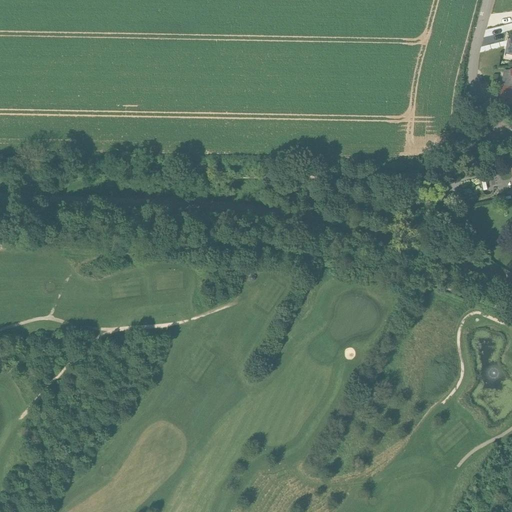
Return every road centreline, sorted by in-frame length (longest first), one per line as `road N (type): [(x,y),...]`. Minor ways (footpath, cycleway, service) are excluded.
road 1 (unclassified): [(511,289),(401,243),(297,218),(0,198)]
road 2 (track): [(368,177),(0,161)]
road 3 (tertiary): [(511,132),(488,116),(473,82),(487,0)]
road 4 (track): [(326,256),(253,382)]
road 5 (track): [(498,124),(444,166),(368,177)]
